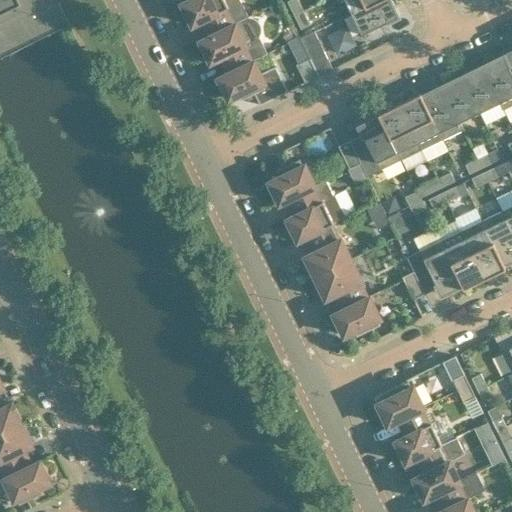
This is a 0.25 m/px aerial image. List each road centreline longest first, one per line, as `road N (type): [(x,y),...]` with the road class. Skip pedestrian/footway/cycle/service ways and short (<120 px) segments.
road 1 (residential): [(202,162),(448,39)]
road 2 (residential): [(316,397),(202,162)]
road 3 (residential): [(111,496),(0,268)]
road 4 (residential): [(316,397),(511,300)]
road 5 (residential): [(202,162),(122,0)]
road 6 (residential): [(372,511),(316,397)]
